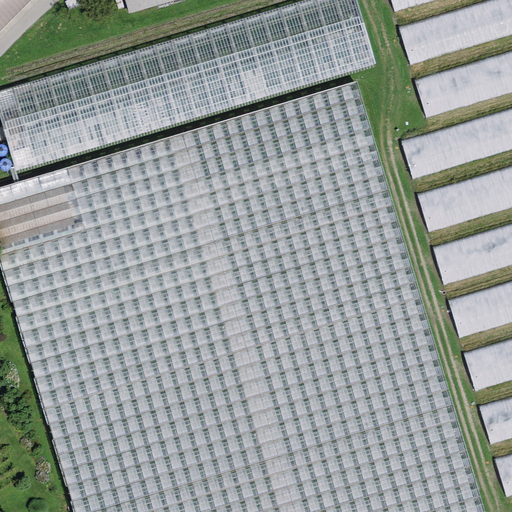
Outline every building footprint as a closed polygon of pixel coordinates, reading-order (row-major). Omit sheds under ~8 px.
[(358,0),(310,0),(0,93),(0,116),(15,174),(376,65),(358,0)] [(0,0),(0,32),(31,0),(0,0)] [(190,0),(123,0),(128,18),(190,1),(190,0)] [(511,0),(474,0),(399,19),(409,56),(511,29),(511,0)] [(425,111),(511,87),(511,48),(415,74),(425,111)] [(0,182),(0,230),(72,511),(479,511),(370,88),(0,182)] [(411,166),(511,142),(511,103),(402,129),(411,166)] [(511,163),(419,188),(429,225),(511,202),(511,163)] [(442,272),(511,255),(511,216),(433,236),(442,272)] [(458,326),(511,312),(511,273),(449,289),(458,326)] [(511,329),(464,340),(473,377),(511,368),(511,329)] [(489,434),(511,428),(511,388),(480,397),(489,434)] [(511,444),(496,449),(504,485),(511,483),(511,444)]
